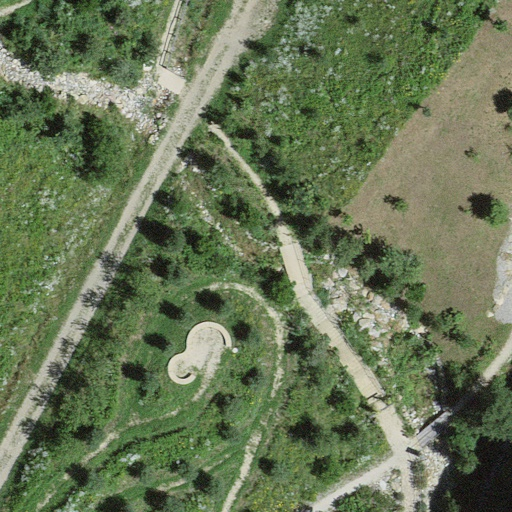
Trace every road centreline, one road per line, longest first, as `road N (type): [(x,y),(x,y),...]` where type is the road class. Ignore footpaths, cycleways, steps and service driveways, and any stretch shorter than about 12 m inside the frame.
road 1 (track): [(0,29),(289,66),(349,94),(365,128),(359,166),(343,201),(285,269)]
road 2 (track): [(207,511),(249,331),(235,287),(188,260),(123,255),(0,303)]
